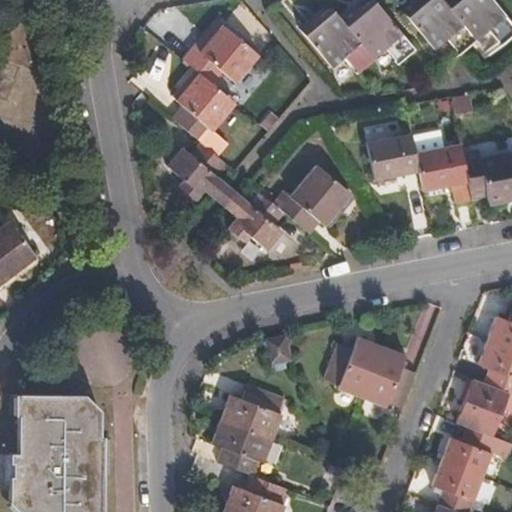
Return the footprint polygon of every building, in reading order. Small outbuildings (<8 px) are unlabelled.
[(476,41),(444,2),(441,0),(422,0),(417,5),(414,2),(403,13),(436,49),(447,41),(460,55),(476,41)] [(511,36),(511,26),(489,0),(446,0),(444,2),(476,41),(488,31),(501,47),(511,36)] [(414,50),(373,1),(357,15),(353,11),(342,21),(373,58),(384,49),(398,64),(414,50)] [(373,58),(342,21),(331,9),(316,23),(312,19),(299,31),(332,69),(344,58),(356,72),(373,58)] [(234,83),(258,56),(223,27),(199,54),(192,48),(182,60),(200,75),(212,85),(222,73),(234,83)] [(211,134),(235,105),(212,85),(200,75),(177,103),(184,109),(173,122),(201,146),(217,158),(226,147),(211,134)] [(445,149),(441,133),(412,139),(416,155),(419,174),(423,194),(453,188),(456,205),(471,202),(463,156),(461,146),(445,149)] [(419,174),(416,155),(412,139),(412,135),(367,144),(374,182),(419,174)] [(214,177),(225,165),(217,158),(201,146),(192,157),(182,150),(167,168),(184,182),(179,188),(194,201),(203,192),(212,199),(224,184),(214,177)] [(511,200),(511,155),(481,161),(480,153),(463,156),(471,202),(488,199),(490,204),(511,200)] [(324,226),(350,196),(317,168),(291,198),(283,193),(273,206),(283,214),(309,236),(319,224),(324,226)] [(212,199),(220,204),(227,211),(239,197),(231,191),(224,184),(212,199)] [(283,214),(273,206),(259,194),(249,206),(239,197),(227,211),(237,219),(227,231),(243,244),(249,238),(266,251),(280,235),(272,227),(283,214)] [(0,283),(34,260),(8,223),(0,229),(0,283)] [(511,307),(507,319),(496,315),(486,339),(511,349),(511,307)] [(289,360),(283,335),(264,339),(269,365),(289,360)] [(360,397),(380,345),(355,335),(351,348),(336,342),(322,377),(338,383),(337,387),(360,397)] [(511,349),(486,339),(476,362),(488,367),(482,383),(506,393),(511,394),(511,349)] [(401,406),(414,373),(400,367),(404,354),(380,345),(360,397),(384,405),(386,401),(401,406)] [(489,434),(506,393),(482,383),(470,379),(454,420),(466,426),(489,434)] [(275,411),(280,396),(244,383),(239,398),(228,394),(218,419),(268,437),(278,411),(275,411)] [(103,477),(102,439),(94,438),(94,411),(80,399),(7,397),(7,417),(13,418),(13,455),(6,456),(6,499),(3,503),(10,511),(97,511),(97,477),(103,477)] [(259,461),(268,437),(218,419),(209,441),(221,445),(214,462),(248,475),(250,476),(257,460),(259,461)] [(479,476),(495,436),(489,434),(466,426),(460,440),(448,436),(439,461),(479,476)] [(455,511),(465,511),(479,476),(439,461),(429,484),(440,489),(435,504),(455,511)] [(277,504),(283,488),(250,476),(248,475),(243,489),(230,485),(221,509),(229,511),(279,511),(282,505),(277,504)]
